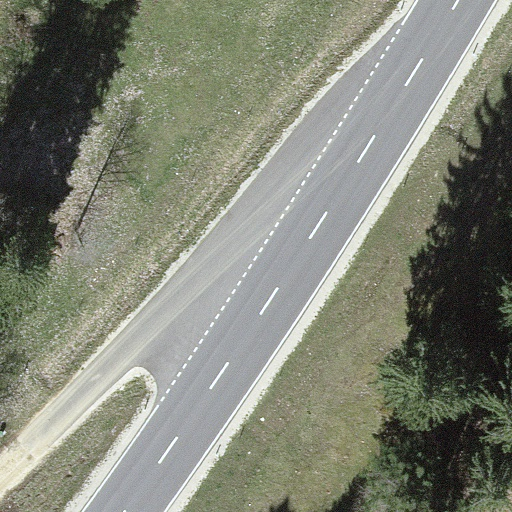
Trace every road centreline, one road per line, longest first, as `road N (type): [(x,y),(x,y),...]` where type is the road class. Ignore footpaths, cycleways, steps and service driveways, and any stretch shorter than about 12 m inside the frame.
road 1 (primary): [(438,0),(191,403),(108,511)]
road 2 (track): [(0,485),(216,264),(318,194)]
